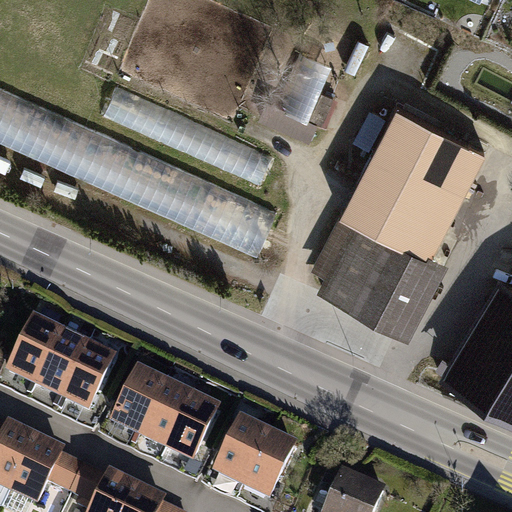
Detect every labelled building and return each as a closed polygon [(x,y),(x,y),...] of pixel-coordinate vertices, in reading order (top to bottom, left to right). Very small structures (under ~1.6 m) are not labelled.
[(261,122),(310,140),(316,121),(328,126),(338,100),(324,95),(335,65),(302,53),(282,107),(268,102),(261,122)] [(0,143),(256,259),(276,216),(0,90),(0,143)] [(260,193),(274,162),(116,92),(102,123),(260,193)] [(319,288),(409,335),(446,265),(427,255),(483,149),(401,106),(315,267),(327,274),(319,288)] [(511,277),(500,270),(438,370),(511,415),(511,277)] [(118,357),(35,316),(8,372),(91,412),(118,357)] [(224,407),(139,367),(113,423),(197,463),(224,407)] [(298,442),(241,416),(215,471),(272,498),(298,442)] [(6,428),(0,424),(0,488),(39,507),(50,484),(95,505),(91,511),(178,511),(167,507),(170,500),(110,471),(108,476),(67,457),(70,452),(9,423),(6,428)] [(380,511),(389,492),(343,471),(323,511),(380,511)]
